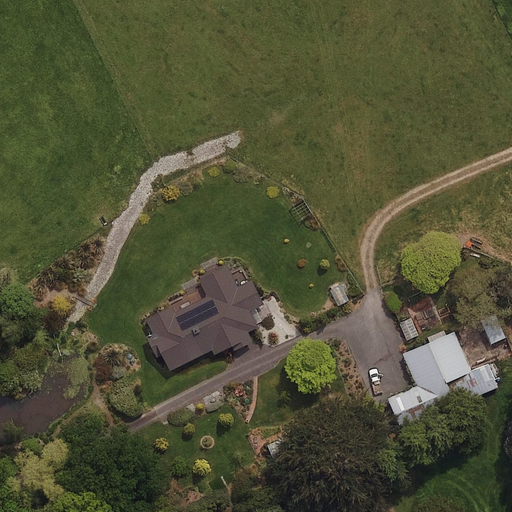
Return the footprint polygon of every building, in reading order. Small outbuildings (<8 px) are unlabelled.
[(142,315),(166,367),(214,345),(217,353),(254,336),(249,326),(272,315),(251,271),(246,274),(241,264),(236,267),(233,258),(200,273),(210,294),(183,306),(180,298),(142,315)] [(345,284),(329,290),(335,306),(352,300),(345,284)] [(414,312),(396,320),(404,341),(423,333),(414,312)] [(505,336),(498,313),(481,319),(488,341),(505,336)] [(470,366),(452,326),(402,349),(418,384),(388,398),(402,428),(499,383),(487,358),(470,366)] [(285,432),(268,439),(278,462),(295,454),(285,432)]
